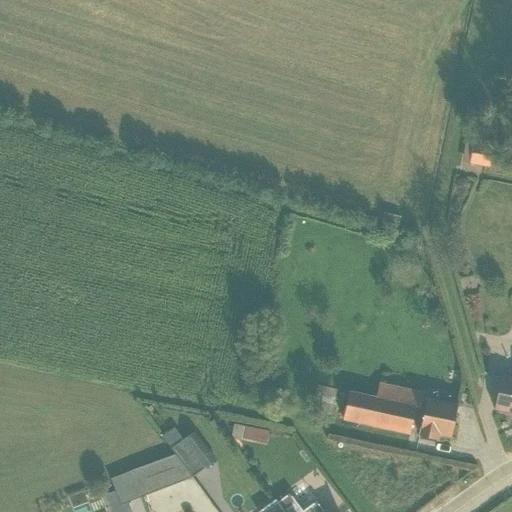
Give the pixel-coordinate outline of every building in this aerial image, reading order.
[(455,132),(451,158),(474,162),(478,136),(455,132)] [(511,413),(511,377),(501,375),(494,410),(511,413)] [(406,433),(445,441),(453,401),(414,393),(406,433)] [(105,496),(200,468),(188,428),(166,434),(164,426),(152,430),(159,453),(98,471),(105,496)] [(233,426),(231,436),(249,440),(251,430),(233,426)] [(323,511),(316,502),(303,511),(288,491),(275,501),(283,511),(323,511)] [(283,511),(275,501),(258,511),(283,511)]
